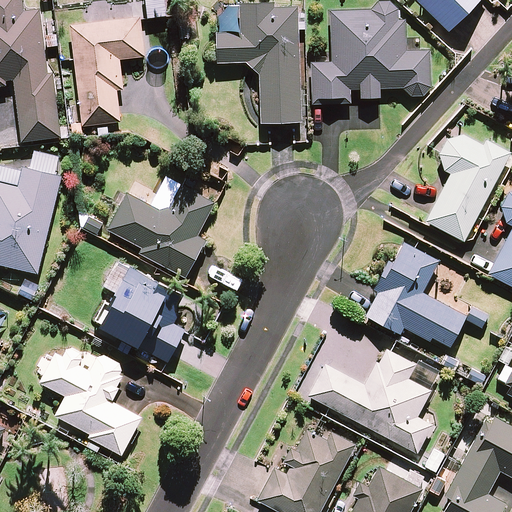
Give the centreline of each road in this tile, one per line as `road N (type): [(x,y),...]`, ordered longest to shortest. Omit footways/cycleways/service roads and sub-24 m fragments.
road 1 (residential): [(301,219),(299,245),(262,331),(163,511)]
road 2 (residential): [(511,29),(369,184),(301,219)]
